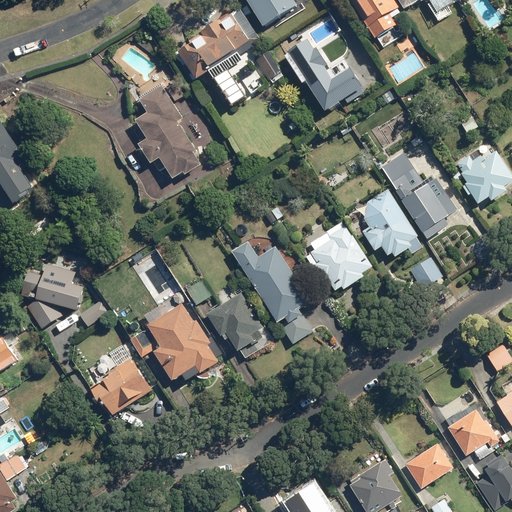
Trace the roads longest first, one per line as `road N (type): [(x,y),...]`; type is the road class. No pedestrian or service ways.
road 1 (residential): [(511,284),(256,447),(122,489),(88,511)]
road 2 (residential): [(0,48),(121,0)]
